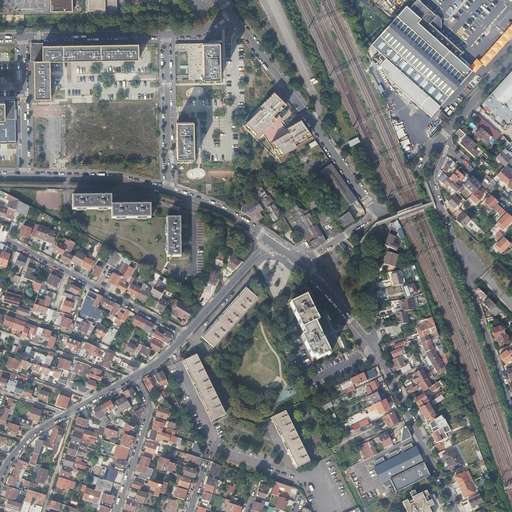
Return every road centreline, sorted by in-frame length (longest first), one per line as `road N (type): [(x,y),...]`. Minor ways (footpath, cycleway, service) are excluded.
road 1 (residential): [(511,406),(432,186),(443,146)]
road 2 (residential): [(231,13),(376,211)]
road 3 (residential): [(170,349),(222,451),(302,477),(333,511)]
road 4 (residential): [(6,238),(185,335)]
road 5 (residential): [(375,349),(458,511)]
road 6 (residential): [(165,36),(169,195)]
road 7 (residential): [(169,195),(110,181),(25,179)]
road 8 (residential): [(375,349),(369,294),(386,223),(376,211)]
road 9 (residential): [(134,376),(149,411),(116,511)]
road 10 (residential): [(22,36),(25,179)]
road 11 (residential): [(22,36),(165,36)]
road 12 (residential): [(185,335),(270,241)]
